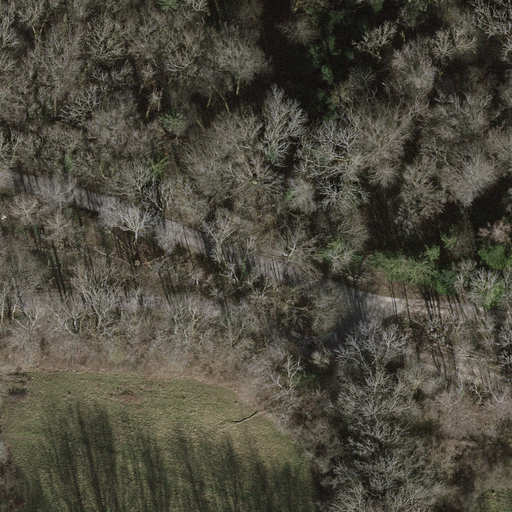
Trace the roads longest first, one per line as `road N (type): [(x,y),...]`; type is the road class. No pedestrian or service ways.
road 1 (unclassified): [(0,305),(190,304),(259,321),(329,353),(350,350),(364,331),(358,308),(344,298),(152,220),(0,178)]
road 2 (track): [(364,331),(409,354),(511,384)]
road 3 (track): [(511,313),(437,304),(358,308)]
